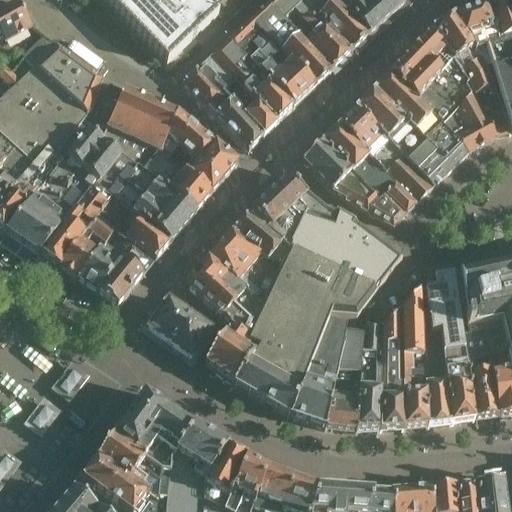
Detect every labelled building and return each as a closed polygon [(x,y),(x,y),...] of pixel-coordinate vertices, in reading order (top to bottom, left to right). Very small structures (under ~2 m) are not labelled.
[(100,0),(166,67),(217,17),(200,0),(100,0)] [(297,0),(272,0),(264,8),(296,41),(297,41),(329,75),(350,56),(297,0)] [(332,0),(297,0),(350,56),(368,39),(332,0)] [(332,0),(368,39),(385,24),(363,0),(332,0)] [(363,0),(385,24),(404,8),(396,0),(363,0)] [(511,7),(511,3),(484,10),(502,55),(511,80),(511,7)] [(0,39),(4,46),(31,31),(16,5),(0,14),(0,39)] [(264,8),(248,23),(279,56),(278,57),(312,92),(329,75),(297,41),(296,41),(264,8)] [(484,10),(453,21),(484,71),(491,88),(500,112),(509,137),(511,136),(511,80),(502,55),(484,10)] [(453,21),(431,34),(453,66),(453,65),(468,84),(474,97),(491,88),(484,71),(453,21)] [(248,23),(227,43),(268,85),(268,84),(292,111),(312,92),(278,57),(279,56),(248,23)] [(431,34),(389,79),(427,116),(468,157),(495,141),(484,118),(474,97),(468,84),(453,65),(453,66),(431,34)] [(42,40),(22,60),(33,71),(56,49),(45,41),(42,40)] [(227,43),(211,59),(229,78),(228,78),(234,84),(233,84),(249,101),(249,100),(275,128),(292,111),(268,84),(268,85),(227,43)] [(0,102),(0,172),(90,74),(56,49),(33,71),(19,84),(11,92),(0,102)] [(230,88),(233,84),(234,84),(228,78),(229,78),(211,59),(182,86),(247,156),(262,140),(236,112),(237,111),(227,100),(226,101),(221,96),(228,87),(230,88)] [(0,68),(0,81),(4,85),(11,77),(1,68),(0,68)] [(0,206),(15,190),(14,189),(45,152),(56,161),(84,127),(101,83),(90,74),(0,172),(0,206)] [(11,77),(4,85),(11,92),(19,84),(11,77)] [(389,79),(373,96),(452,173),(468,157),(427,116),(389,79)] [(249,101),(233,84),(230,88),(228,87),(221,96),(226,101),(227,100),(237,111),(236,112),(262,140),(275,128),(249,100),(249,101)] [(159,109),(123,93),(100,143),(142,173),(156,155),(157,156),(163,161),(164,160),(167,161),(176,150),(187,160),(179,171),(183,174),(182,175),(209,198),(235,168),(177,117),(159,109)] [(373,96),(355,114),(433,192),(452,173),(373,96)] [(500,112),(484,118),(495,141),(509,137),(500,112)] [(355,114),(338,132),(415,209),(433,192),(355,114)] [(338,132),(322,147),(378,205),(385,199),(392,192),(412,212),(415,209),(338,132)] [(100,143),(87,133),(66,160),(98,184),(95,188),(112,202),(119,207),(118,207),(133,219),(169,247),(194,217),(168,194),(168,193),(167,194),(141,174),(142,173),(100,143)] [(378,205),(322,147),(301,167),(330,197),(392,232),(406,218),(385,199),(378,205)] [(0,243),(4,236),(6,237),(62,165),(63,165),(62,164),(61,165),(56,161),(45,152),(14,189),(15,190),(0,206),(0,243)] [(157,156),(162,160),(156,168),(176,184),(168,193),(168,194),(194,217),(209,198),(182,175),(183,174),(179,171),(177,172),(166,162),(167,161),(164,160),(163,161),(157,156)] [(62,165),(6,237),(5,237),(38,260),(38,259),(89,195),(95,188),(98,184),(66,160),(63,164),(63,165),(62,165)] [(269,231),(266,234),(286,252),(305,215),(329,223),(331,219),(284,182),(251,214),(269,231)] [(38,259),(38,260),(35,264),(55,277),(58,273),(97,222),(99,219),(112,202),(95,188),(89,195),(38,259)] [(392,192),(385,199),(406,218),(412,212),(392,192)] [(112,202),(99,219),(117,232),(114,235),(115,235),(134,250),(153,266),(169,247),(133,219),(118,207),(119,207),(112,202)] [(258,352),(233,389),(287,420),(288,421),(327,324),(329,320),(355,322),(401,263),(380,247),(357,229),(333,215),(331,219),(329,223),(305,215),(286,252),(276,274),(265,298),(260,307),(246,340),(243,345),(258,352)] [(231,235),(276,274),(286,252),(266,234),(265,234),(246,218),(231,235)] [(97,222),(58,273),(76,285),(98,256),(96,258),(84,249),(92,240),(104,249),(115,235),(114,235),(97,222)] [(115,235),(104,249),(98,256),(76,285),(96,298),(117,270),(116,270),(125,259),(126,260),(134,250),(115,235)] [(231,235),(207,262),(260,307),(265,298),(241,278),(258,259),(231,235)] [(116,312),(153,266),(134,250),(126,260),(125,259),(116,270),(117,270),(96,298),(116,312)] [(260,307),(207,262),(184,288),(229,330),(246,340),(260,307)] [(511,264),(457,277),(466,333),(479,330),(499,326),(511,378),(511,264)] [(396,292),(410,303),(416,293),(425,281),(412,271),(396,292)] [(433,291),(433,292),(424,294),(430,335),(439,335),(450,427),(473,424),(461,345),(461,341),(452,277),(433,280),(434,288),(433,288),(433,291)] [(425,292),(419,293),(420,325),(423,390),(426,430),(450,427),(443,372),(439,335),(430,335),(424,294),(433,292),(433,291),(425,292)] [(410,303),(400,313),(402,433),(426,430),(423,390),(420,325),(419,293),(416,293),(410,303)] [(192,368),(212,338),(169,309),(149,338),(174,356),(192,368)] [(380,331),(378,435),(402,433),(400,313),(380,331)] [(327,324),(288,421),(323,432),(324,433),(345,333),(345,329),(327,324)] [(511,378),(499,326),(479,330),(482,342),(490,376),(497,420),(511,418),(511,378)] [(246,340),(229,330),(202,368),(233,389),(258,352),(243,345),(246,340)] [(467,340),(461,341),(461,345),(482,342),(479,330),(466,333),(467,340)] [(362,334),(354,436),(378,435),(380,331),(362,331),(362,334)] [(345,333),(324,433),(354,436),(362,334),(345,333)] [(482,342),(461,345),(473,424),(497,420),(490,376),(482,342)] [(71,373),(57,392),(66,399),(81,381),(71,373)] [(143,397),(112,440),(160,476),(157,505),(156,511),(165,511),(169,476),(170,476),(171,462),(193,431),(143,397)] [(43,409),(29,428),(38,435),(53,416),(43,409)] [(205,481),(225,450),(193,431),(171,462),(170,476),(169,476),(165,511),(200,511),(202,504),(205,481)] [(112,440),(96,461),(138,491),(157,505),(160,476),(112,440)] [(200,511),(225,511),(246,462),(225,450),(205,481),(202,504),(200,511)] [(3,460),(0,464),(0,483),(13,467),(3,460)] [(138,491),(96,461),(81,483),(120,511),(156,511),(157,505),(138,491)] [(250,511),(266,473),(246,462),(225,511),(250,511)] [(281,511),(291,482),(266,473),(250,511),(281,511)] [(291,482),(281,511),(310,511),(317,492),(291,482)] [(504,511),(501,486),(474,489),(476,511),(504,511)] [(476,511),(474,489),(453,491),(455,511),(476,511)] [(455,511),(453,491),(428,493),(429,511),(455,511)] [(390,511),(389,496),(389,498),(371,497),(371,495),(317,492),(310,511),(390,511)] [(429,511),(428,493),(389,496),(390,511),(429,511)] [(92,511),(72,494),(58,510),(55,511),(92,511)]
